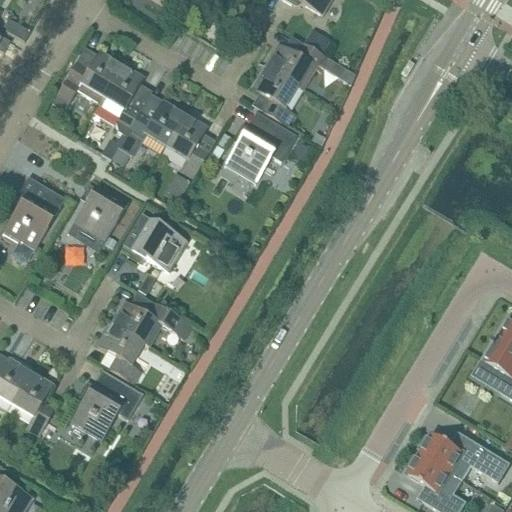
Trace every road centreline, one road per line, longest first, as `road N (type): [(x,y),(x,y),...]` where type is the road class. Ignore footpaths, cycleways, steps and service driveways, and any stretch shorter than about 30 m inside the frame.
road 1 (tertiary): [(230,434),(462,43)]
road 2 (residential): [(511,284),(481,278),(345,501)]
road 3 (residential): [(112,284),(70,351),(0,308)]
road 4 (residential): [(224,95),(88,10)]
road 5 (residential): [(0,143),(88,10)]
road 6 (residential): [(230,434),(345,501)]
